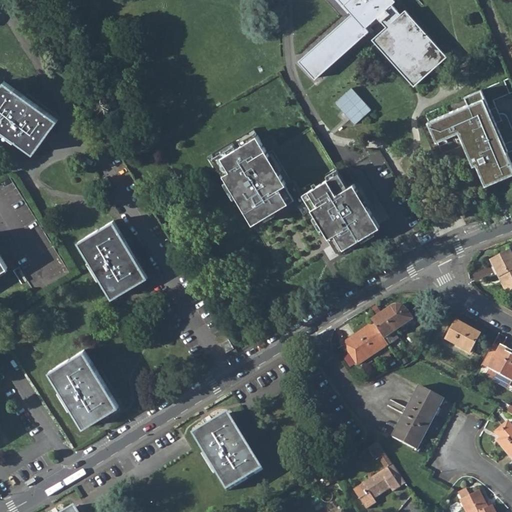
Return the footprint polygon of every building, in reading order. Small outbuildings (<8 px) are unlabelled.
[(341,0),(352,12),(298,60),(314,78),(368,30),(365,27),(377,16),(387,26),(372,39),(414,85),(446,56),(406,10),(401,14),(392,4),(395,1),(394,0),(341,0)] [(41,25),(50,39),(61,33),(52,18),(41,25)] [(0,87),(0,129),(33,154),(43,140),(34,134),(39,128),(47,135),(58,120),(5,81),(0,87)] [(371,108),(352,87),(335,101),(354,123),(371,108)] [(506,176),(511,173),(511,164),(506,150),(502,152),(500,146),(504,145),(496,122),(492,124),(487,112),(491,110),(482,89),(466,96),(469,104),(449,112),(451,116),(446,119),(444,115),(428,122),(436,141),(459,131),(465,145),(473,165),(476,164),(485,185),(499,179),(498,176),(504,173),(506,176)] [(491,110),(487,112),(492,124),(496,122),(491,110)] [(234,145),(212,158),(252,224),(295,199),(303,213),(311,209),(337,252),(380,227),(353,183),(347,187),(311,127),(278,146),(271,134),(260,141),(257,135),(236,148),(234,145)] [(34,134),(43,140),(47,135),(39,128),(34,134)] [(146,200),(171,243),(179,238),(154,196),(146,200)] [(470,202),(473,210),(482,206),(479,198),(470,202)] [(90,262),(112,298),(125,290),(120,281),(127,277),(132,286),(147,277),(114,220),(78,242),(90,262)] [(511,254),(510,251),(490,260),(499,277),(502,276),(504,279),(502,280),(509,292),(511,290),(511,254)] [(182,261),(211,308),(218,304),(190,257),(182,261)] [(120,281),(125,290),(132,286),(127,277),(120,281)] [(396,305),(392,307),(372,320),(374,323),(388,345),(396,339),(396,335),(394,332),(413,319),(406,309),(404,307),(401,305),(396,305)] [(481,334),(456,321),(446,340),(470,353),(481,334)] [(358,365),(388,345),(374,323),(343,344),(358,365)] [(221,344),(226,352),(234,347),(229,339),(221,344)] [(500,348),(493,344),(482,365),(488,369),(500,348)] [(511,381),(511,355),(511,352),(511,351),(501,346),(500,348),(488,369),(511,381)] [(49,371),(83,427),(97,419),(92,410),(95,408),(98,406),(103,415),(119,406),(85,349),(49,371)] [(511,381),(488,369),(484,376),(508,389),(511,381)] [(418,386),(392,437),(417,450),(443,398),(418,386)] [(92,410),(97,419),(100,417),(103,415),(98,406),(95,408),(92,410)] [(263,470),(229,413),(193,435),(227,491),(263,470)] [(501,440),(498,442),(511,458),(511,425),(509,422),(495,433),(501,439),(501,440)] [(391,489),(393,492),(401,487),(399,485),(404,481),(392,464),(377,442),(368,449),(376,460),(379,458),(385,469),(353,490),(366,510),(377,503),(373,498),(376,496),(377,498),(391,489)] [(466,488),(458,493),(461,500),(459,501),(465,511),(495,511),(492,505),(488,508),(479,490),(470,495),(466,488)]
